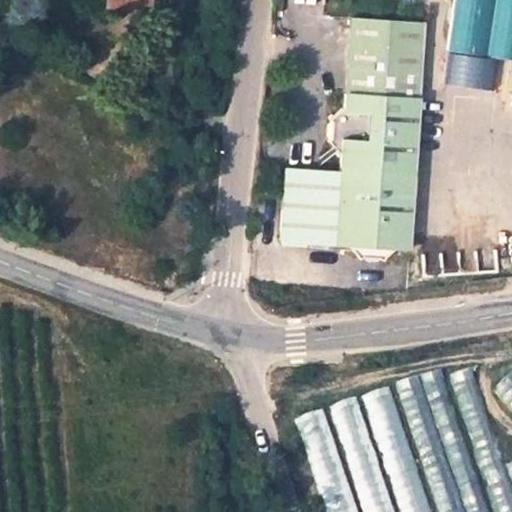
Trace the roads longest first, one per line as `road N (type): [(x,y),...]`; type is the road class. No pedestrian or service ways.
road 1 (unclassified): [(251,0),(227,333)]
road 2 (tertiary): [(227,333),(298,339),(511,313)]
road 3 (tertiary): [(0,266),(114,309),(227,333)]
road 4 (residential): [(227,333),(288,511)]
